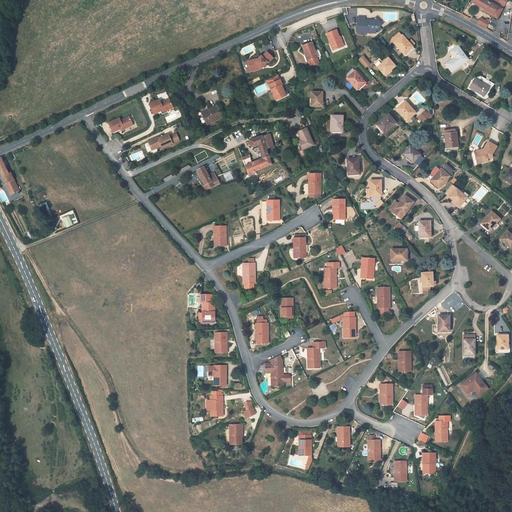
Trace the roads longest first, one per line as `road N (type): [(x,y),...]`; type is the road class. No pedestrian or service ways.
road 1 (track): [(10,239),(25,248),(110,377),(129,436),(150,462),(180,472),(282,469),(434,511)]
road 2 (secondary): [(116,511),(0,218)]
road 3 (tertiary): [(348,0),(274,23),(81,115)]
road 4 (residential): [(428,67),(367,116),(364,144),(421,188),(449,223)]
road 5 (residential): [(205,267),(81,115)]
road 6 (unknown): [(126,176),(240,121),(281,117)]
road 7 (track): [(438,511),(472,422),(511,374)]
road 8 (residential): [(343,408),(322,422),(284,420),(255,391),(247,365)]
road 9 (track): [(141,198),(23,247)]
road 10 (residential): [(205,267),(301,220),(317,220)]
